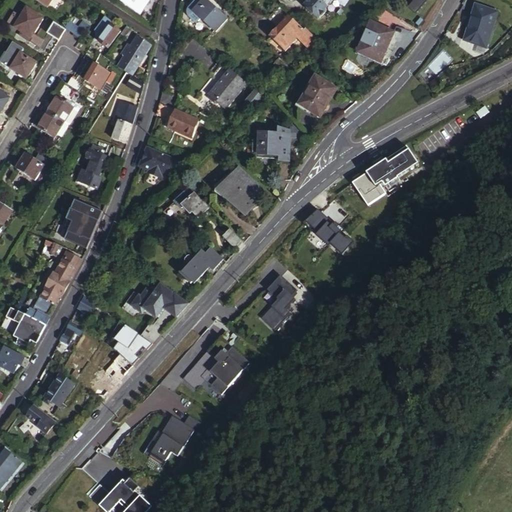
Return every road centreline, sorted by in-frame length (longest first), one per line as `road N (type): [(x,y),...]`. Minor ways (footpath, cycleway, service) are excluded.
road 1 (residential): [(170,0),(127,174),(93,253),(0,418)]
road 2 (residential): [(21,511),(303,194)]
road 3 (unclassified): [(454,0),(440,25),(325,143),(303,194)]
road 4 (residential): [(303,194),(406,126),(511,72)]
road 5 (residential): [(0,154),(64,52)]
